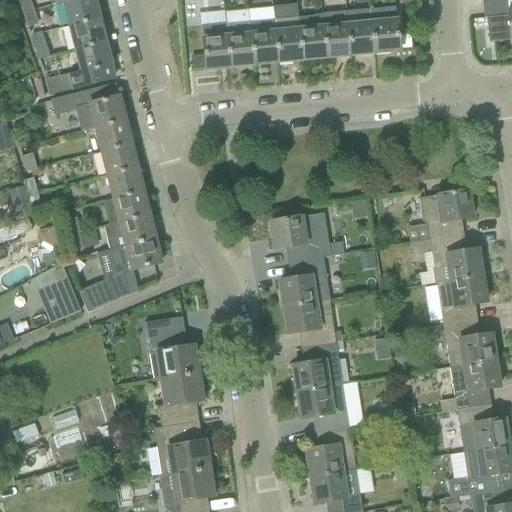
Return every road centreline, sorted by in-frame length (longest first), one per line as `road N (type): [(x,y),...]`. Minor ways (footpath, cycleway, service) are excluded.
road 1 (residential): [(270,511),(220,278),(186,224),(158,123)]
road 2 (residential): [(158,123),(454,92)]
